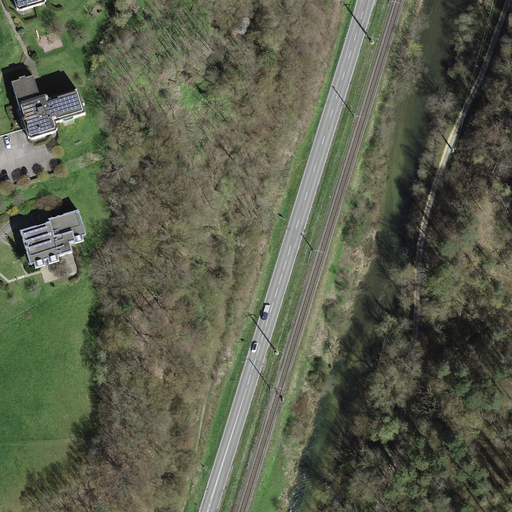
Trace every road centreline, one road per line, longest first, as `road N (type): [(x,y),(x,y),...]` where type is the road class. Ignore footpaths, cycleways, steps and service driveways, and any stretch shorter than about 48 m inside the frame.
road 1 (primary): [(207,511),(366,0)]
road 2 (track): [(403,403),(420,244),(439,164),(507,0)]
road 3 (track): [(180,511),(227,316)]
